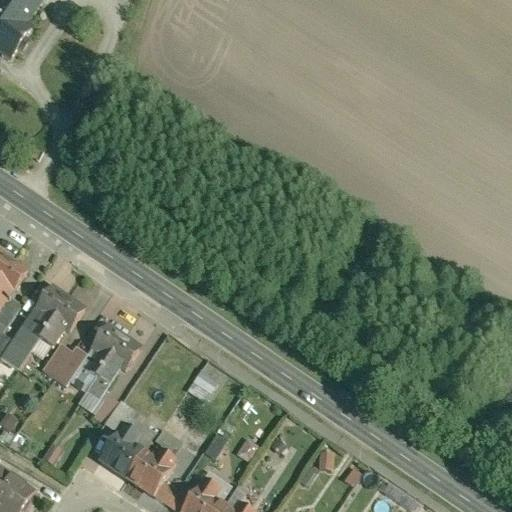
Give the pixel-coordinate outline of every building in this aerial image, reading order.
[(0,0),(0,46),(12,55),(35,22),(31,18),(43,0),(0,0)] [(0,307),(2,305),(6,300),(7,301),(23,277),(0,261),(0,307)] [(82,313),(49,290),(29,319),(34,323),(23,339),(34,347),(48,356),(53,349),(59,340),(63,342),(82,313)] [(0,335),(15,313),(2,305),(0,307),(0,335)] [(440,317),(426,309),(419,321),(440,334),(446,324),(439,319),(440,317)] [(34,323),(29,319),(9,348),(0,361),(0,367),(14,377),(34,347),(23,339),(34,323)] [(103,329),(85,357),(90,359),(79,376),(91,384),(104,393),(115,376),(119,378),(137,351),(103,329)] [(0,361),(9,348),(0,342),(0,361)] [(66,358),(53,349),(48,356),(50,358),(37,377),(48,384),(58,369),(66,358)] [(66,358),(58,369),(71,377),(82,360),(70,352),(66,358)] [(201,370),(188,389),(206,400),(219,381),(201,370)] [(93,412),(104,393),(91,384),(79,402),(93,412)] [(119,402),(104,393),(93,412),(94,418),(104,423),(119,402)] [(104,423),(118,433),(126,420),(132,424),(139,413),(120,400),(119,402),(104,423)] [(133,448),(144,432),(132,424),(126,420),(118,433),(96,465),(150,499),(161,483),(168,473),(174,463),(156,451),(150,459),(133,448)] [(206,453),(218,460),(228,441),(217,434),(206,453)] [(286,445),(276,438),(270,447),(280,454),(286,445)] [(0,439),(0,449),(4,451),(8,444),(0,439)] [(249,439),(239,455),(251,462),(261,446),(249,439)] [(61,455),(51,449),(40,466),(50,472),(61,455)] [(333,452),(321,452),(320,466),(332,467),(333,452)] [(362,474),(352,468),(344,480),(354,486),(362,474)] [(0,511),(24,511),(35,494),(4,474),(0,471),(0,511)] [(215,502),(220,505),(230,489),(205,473),(200,480),(220,493),(215,502)] [(187,500),(179,511),(249,511),(239,505),(237,504),(231,511),(230,511),(222,506),(220,505),(215,502),(220,493),(200,480),(187,500)] [(179,511),(187,500),(161,483),(150,499),(170,511),(179,511)] [(234,487),(222,506),(230,511),(231,511),(237,504),(239,505),(246,494),(234,487)] [(387,511),(371,502),(364,511),(387,511)]
